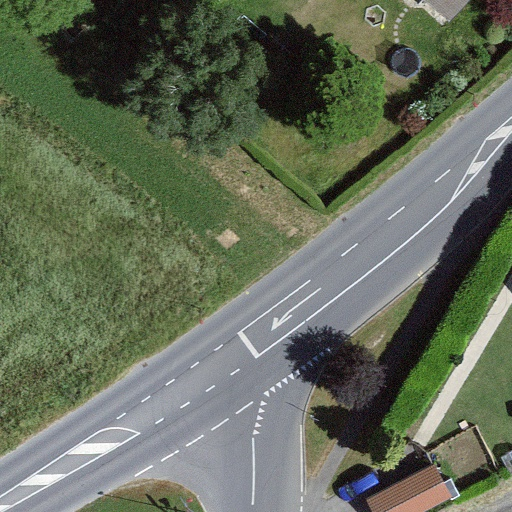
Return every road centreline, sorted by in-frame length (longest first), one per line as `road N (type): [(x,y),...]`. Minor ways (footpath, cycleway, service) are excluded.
road 1 (tertiary): [(260,340),(511,127)]
road 2 (tertiary): [(0,504),(260,340)]
road 3 (tertiary): [(260,340),(248,511)]
